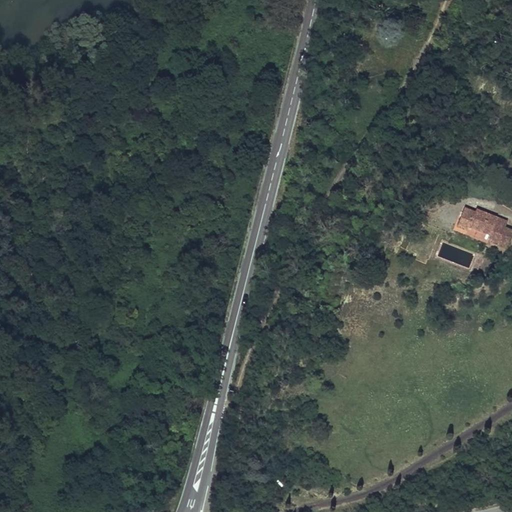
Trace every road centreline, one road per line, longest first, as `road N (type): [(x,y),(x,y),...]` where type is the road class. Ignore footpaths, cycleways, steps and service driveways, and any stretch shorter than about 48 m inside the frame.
road 1 (secondary): [(234,329),(314,0)]
road 2 (secondary): [(234,329),(180,511)]
road 3 (secondary): [(196,511),(234,329)]
